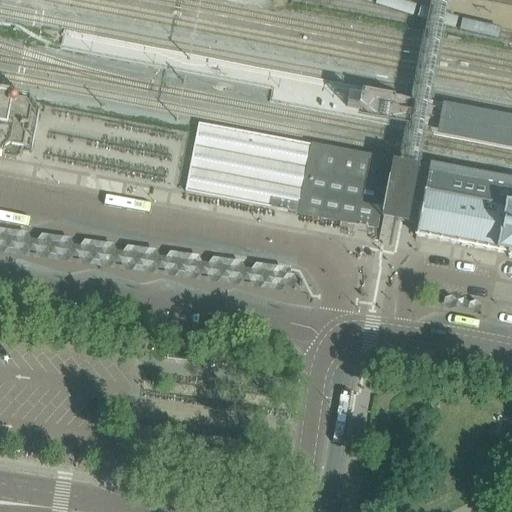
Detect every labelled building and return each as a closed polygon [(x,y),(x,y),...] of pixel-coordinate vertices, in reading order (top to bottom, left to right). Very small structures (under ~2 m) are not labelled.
[(5,97),(0,95),(0,154),(3,155),(3,156),(5,156),(6,151),(10,148),(12,150),(20,152),(24,128),(28,129),(31,113),(30,112),(30,113),(26,112),(24,110),(17,108),(17,104),(15,101),(11,100),(9,102),(5,97)] [(197,135),(186,192),(377,228),(389,164),(390,161),(199,125),(197,135)] [(392,164),(381,222),(407,227),(418,170),(392,164)] [(416,236),(416,237),(419,238),(419,237),(428,239),(428,240),(431,240),(431,239),(439,241),(439,242),(442,242),(451,243),(451,244),(455,245),(455,244),(462,245),(462,246),(466,247),(466,246),(474,248),(474,249),(477,249),(477,248),(486,250),(486,251),(488,251),(489,251),(498,252),(498,253),(500,254),(500,253),(510,255),(509,258),(511,258),(511,207),(507,207),(427,192),(425,191),(424,194),(425,194),(422,208),(421,208),(421,211),(422,211),(421,218),(420,218),(419,221),(417,234),(416,234),(416,236)] [(0,254),(24,258),(29,253),(36,254),(38,260),(67,264),(71,259),(78,259),(81,266),(110,270),(114,265),(122,265),(124,272),(153,276),(157,270),(164,271),(167,278),(195,281),(199,276),(207,277),(210,283),(238,287),(243,282),(250,283),(253,289),(281,293),(286,288),(292,288),(297,283),(294,276),(287,275),(284,269),(256,265),(251,270),(245,269),(242,263),(213,259),(209,264),(202,263),(199,257),(170,253),(166,259),(159,258),(156,251),(127,247),(123,253),(116,252),(114,245),(85,241),(80,247),(74,246),(71,239),(42,236),(37,241),(30,240),(28,234),(0,229),(0,254)] [(445,300),(444,307),(449,311),(456,309),(462,314),(469,312),(473,316),(480,314),(482,306),(476,301),(469,304),(464,299),(456,301),(451,297),(445,300)] [(167,336),(164,360),(188,363),(191,339),(167,336)]
